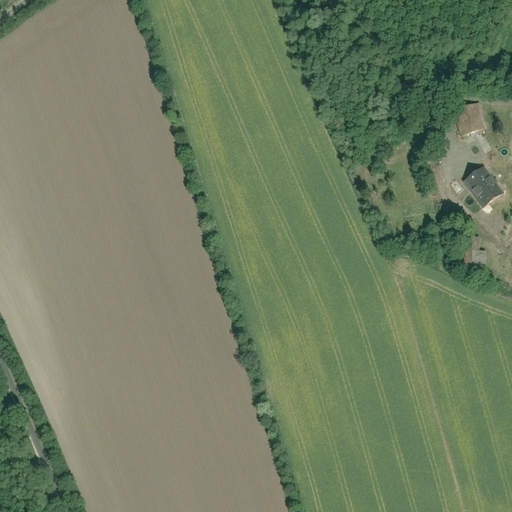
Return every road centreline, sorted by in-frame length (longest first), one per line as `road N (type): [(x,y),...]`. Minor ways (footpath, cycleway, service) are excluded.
road 1 (residential): [(344,0),(422,80),(511,100)]
road 2 (unclassified): [(0,356),(45,434),(74,511)]
